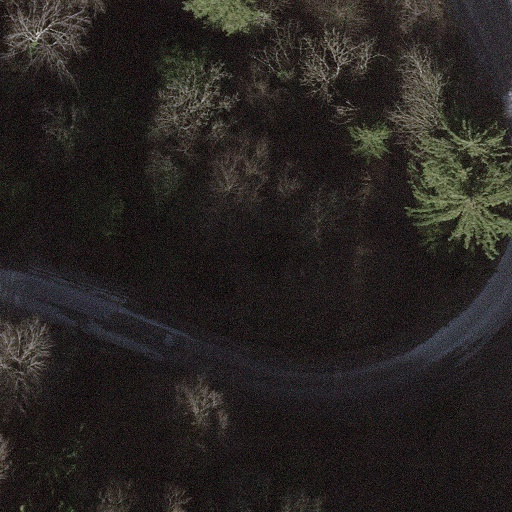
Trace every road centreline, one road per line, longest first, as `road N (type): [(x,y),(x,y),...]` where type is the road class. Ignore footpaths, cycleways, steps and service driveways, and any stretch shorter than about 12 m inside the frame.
road 1 (tertiary): [(0,284),(307,390),(430,369),(511,288)]
road 2 (track): [(430,369),(452,473),(486,511)]
